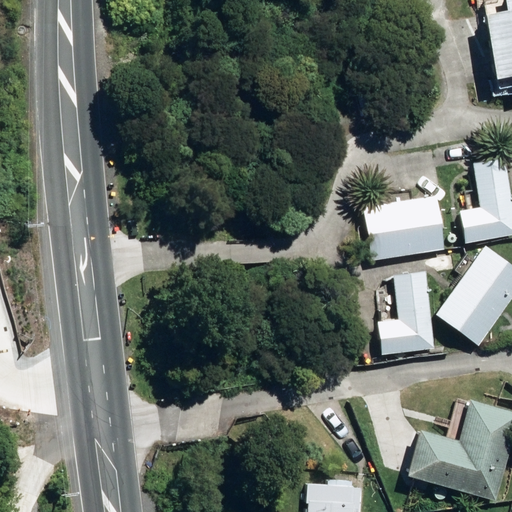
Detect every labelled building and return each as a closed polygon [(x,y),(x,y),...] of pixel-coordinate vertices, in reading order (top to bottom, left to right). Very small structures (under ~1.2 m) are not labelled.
[(511,0),(498,0),(500,5),(482,9),(494,72),(511,67),(511,0)] [(458,206),(464,238),(511,229),(511,199),(504,153),(472,159),(479,203),(458,206)] [(360,209),(368,262),(443,251),(435,198),(360,209)] [(432,317),(476,349),(511,299),(511,269),(482,248),(432,317)] [(375,324),(379,356),(433,350),(424,273),(391,277),(396,322),(375,324)] [(491,497),(511,418),(511,413),(466,401),(455,442),(414,431),(402,474),(491,497)] [(304,511),(358,511),(359,489),(350,489),(351,483),(305,482),(304,511)]
